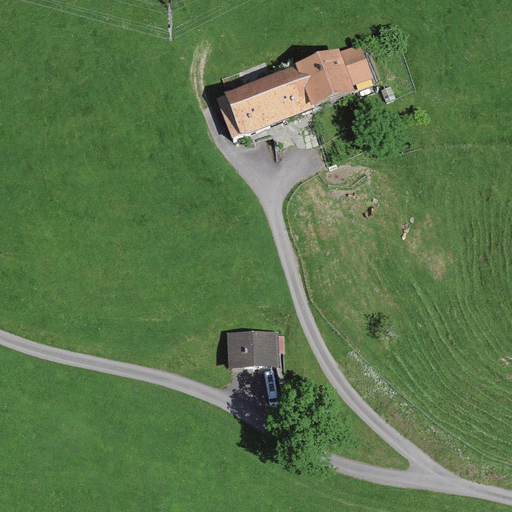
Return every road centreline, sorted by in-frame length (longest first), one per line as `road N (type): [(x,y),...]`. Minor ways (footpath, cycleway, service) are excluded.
road 1 (track): [(511,507),(336,470),(204,394),(0,339)]
road 2 (track): [(274,192),(309,326),(334,376),(454,495)]
